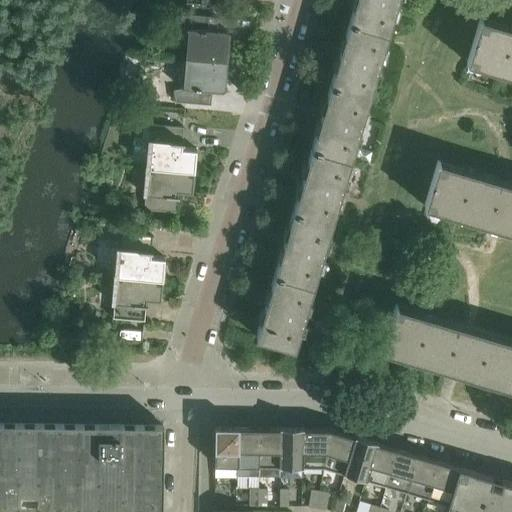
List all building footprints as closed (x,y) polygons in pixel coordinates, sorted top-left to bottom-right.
[(355,0),(349,21),(388,33),(398,0),(355,0)] [(190,59),(226,62),(229,32),(217,31),(218,17),(182,15),(178,26),(180,27),(180,26),(187,28),(186,30),(187,30),(185,58),(190,59)] [(511,32),(481,23),(482,19),(480,19),(467,62),(511,75),(511,32)] [(339,57),(331,84),(370,95),(388,33),(349,21),(341,48),(339,57)] [(190,59),(185,58),(184,58),(184,59),(185,60),(182,88),(182,89),(175,90),(175,89),(173,89),(175,102),(211,105),(211,91),(224,92),(226,62),(190,59)] [(312,147),(352,158),(370,95),(331,84),(323,110),(320,120),(312,147)] [(146,167),(195,171),(197,149),(182,147),(183,143),(184,143),(184,141),(183,141),(184,127),(151,124),(150,138),(149,138),(149,140),(150,140),(148,166),(146,166),(146,167)] [(304,174),(294,210),(333,221),(344,185),(347,175),(352,158),(312,147),(304,174)] [(489,224),(501,228),(511,231),(511,189),(500,185),(439,167),(440,163),(438,162),(425,206),(489,224)] [(195,171),(146,167),(146,168),(148,168),(145,194),(144,193),(144,195),(145,195),(144,210),(177,212),(178,198),(179,198),(179,196),(178,196),(178,192),(193,193),(195,171)] [(275,272),(314,284),(333,221),(294,210),(286,237),(283,246),(275,272)] [(115,275),(163,279),(165,257),(150,256),(151,251),(152,251),(152,250),(151,250),(152,235),(120,232),(118,247),(117,247),(117,248),(118,248),(116,274),(115,274),(115,275)] [(314,284),(275,272),(267,299),(256,336),(295,348),(300,331),(304,321),(314,284)] [(163,279),(115,275),(114,276),(116,276),(114,302),(112,302),(112,303),(113,304),(112,318),(145,321),(146,306),(147,307),(148,305),(146,305),(147,300),(161,302),(163,279)] [(382,349),(511,387),(511,345),(470,333),(457,329),(397,310),(398,306),(396,305),(382,349)] [(16,423),(0,422),(0,459),(4,460),(4,468),(16,468),(16,423)] [(38,423),(16,423),(16,468),(27,468),(28,460),(38,460),(38,423)] [(60,423),(38,423),(38,460),(48,460),(48,468),(59,468),(60,423)] [(81,423),(60,423),(59,468),(71,468),(71,461),(81,461),(81,423)] [(102,424),(81,423),(81,461),(90,461),(89,469),(101,469),(102,424)] [(122,424),(102,424),(101,469),(113,469),(113,461),(122,461),(122,424)] [(142,424),(122,424),(122,461),(130,462),(130,469),(142,469),(142,424)] [(162,424),(142,424),(142,469),(153,469),(154,462),(162,462),(162,424)] [(214,465),(237,465),(238,426),(215,426),(214,465)] [(238,426),(237,465),(258,466),(259,428),(239,428),(239,426),(238,426)] [(279,428),(259,428),(258,466),(259,466),(259,477),(279,477),(280,466),(281,427),(279,427),(279,428)] [(300,467),(301,467),(302,427),(301,427),(282,427),(281,427),(280,466),(281,466),(300,466),(300,467)] [(323,467),(329,429),(304,429),(304,427),(302,427),(301,467),(303,467),(303,466),(323,467)] [(354,436),(329,429),(323,467),(343,472),(343,473),(344,473),(356,435),(354,435),(354,436)] [(357,435),(356,435),(344,473),(346,474),(346,473),(364,479),(365,479),(376,441),(375,441),(357,436),(357,435)] [(376,441),(365,479),(366,480),(367,479),(386,485),(397,449),(377,443),(378,442),(376,441)] [(397,449),(386,485),(407,491),(417,455),(397,449)] [(438,461),(417,455),(407,491),(427,497),(438,461)] [(448,503),(445,511),(446,511),(459,467),(438,461),(427,497),(448,503)] [(446,511),(445,511),(444,511),(511,511),(511,482),(459,467),(446,511)] [(249,505),(258,506),(258,488),(249,488),(249,505)] [(258,488),(258,506),(267,506),(267,489),(258,488)] [(279,506),(288,506),(288,489),(280,489),(279,506)] [(308,506),(317,508),(320,491),(311,489),(308,506)] [(320,491),(317,508),(326,509),(329,492),(320,491)]
